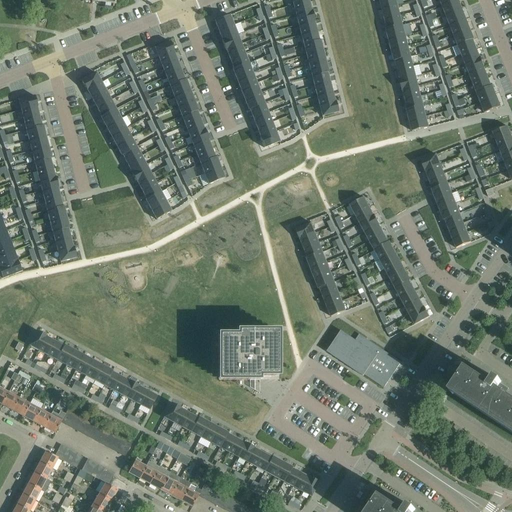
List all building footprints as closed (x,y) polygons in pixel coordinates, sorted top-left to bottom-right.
[(396,0),(380,0),(379,0),(380,0),(383,10),(398,6),(396,0)] [(458,0),(455,0),(442,5),(446,15),(462,9),(458,0)] [(309,2),(293,6),(296,16),(312,12),(312,11),(311,11),(309,2)] [(398,6),(383,10),(385,20),(401,16),(398,6)] [(462,9),(446,15),(450,25),(466,19),(462,9)] [(312,12),(296,16),(299,26),(315,21),(312,12)] [(230,16),(215,21),(219,31),(234,26),(230,16)] [(401,16),(385,20),(387,29),(386,29),(387,30),(403,26),(401,16)] [(466,19),(450,25),(454,35),(470,29),(466,19)] [(315,21),(299,26),(301,36),(317,32),(314,22),(315,22),(315,21)] [(234,26),(219,31),(222,40),(222,41),(237,35),(234,26)] [(403,26),(387,30),(389,40),(406,36),(403,26)] [(470,29),(454,35),(458,45),(474,39),(470,29)] [(317,32),(301,36),(304,45),(320,41),(319,41),(317,32)] [(237,35),(222,41),(226,51),(241,45),(237,35)] [(406,36),(389,40),(392,51),(408,46),(406,36)] [(474,39),(458,45),(462,55),(477,49),(473,40),(474,40),(474,39)] [(320,41),(304,45),(306,56),(323,52),(320,41)] [(170,42),(155,48),(159,58),(174,52),(170,42)] [(241,45),(226,51),(227,51),(230,60),(245,54),(241,45)] [(408,46),(392,51),(394,61),(411,57),(408,46)] [(477,49),(462,55),(466,64),(481,58),(480,58),(477,49)] [(174,52),(159,58),(163,68),(177,62),(174,53),(175,53),(174,52)] [(323,52),(306,56),(309,66),(326,62),(323,52)] [(245,54),(230,60),(234,69),(233,69),(233,70),(249,64),(245,54)] [(411,57),(394,61),(395,62),(396,61),(398,71),(414,67),(411,57)] [(481,58),(466,64),(469,74),(485,68),(481,58)] [(177,62),(163,68),(166,77),(181,71),(177,62)] [(326,62),(309,66),(312,77),(328,72),(326,62)] [(249,64),(233,70),(237,80),(253,74),(249,64)] [(414,67),(398,71),(401,80),(400,80),(400,81),(416,77),(414,67)] [(485,68),(469,74),(473,83),(488,77),(484,69),(485,68)] [(181,71),(166,77),(170,87),(186,80),(185,80),(181,71)] [(328,72),(312,77),(314,87),(330,83),(327,73),(328,73),(328,72)] [(96,73),(81,81),(87,91),(101,83),(96,73)] [(253,74),(237,80),(241,90),(257,84),(253,74)] [(416,77),(400,81),(402,91),(419,86),(416,77)] [(488,77),(473,83),(477,93),(493,87),(493,86),(491,87),(488,77)] [(186,80),(170,87),(174,97),(190,91),(186,80)] [(101,83),(87,91),(88,91),(92,99),(106,92),(101,83)] [(330,83),(314,87),(317,97),(332,93),(330,83)] [(257,84),(241,90),(245,100),(261,94),(257,84)] [(419,86),(402,91),(403,91),(406,100),(421,96),(419,86)] [(493,87),(477,93),(481,103),(497,97),(493,87)] [(190,91),(174,97),(178,107),(194,101),(190,91)] [(106,92),(92,99),(97,108),(111,101),(106,92)] [(332,93),(317,97),(319,106),(336,102),(335,102),(332,93)] [(261,94),(245,100),(249,110),(264,104),(261,94)] [(35,96),(19,101),(21,111),(38,107),(35,96)] [(421,96),(406,100),(408,110),(407,110),(424,106),(421,96)] [(497,97),(481,103),(485,113),(501,107),(497,97)] [(111,101),(97,108),(102,117),(101,117),(101,118),(116,110),(111,101)] [(194,101),(178,107),(182,117),(198,111),(194,101)] [(336,102),(319,106),(322,117),(338,113),(336,102)] [(264,104),(249,110),(250,110),(253,119),(268,113),(264,104)] [(424,106),(407,110),(410,121),(426,117),(424,106)] [(38,107),(21,111),(24,121),(39,117),(37,107),(38,107)] [(116,110),(101,118),(106,127),(121,119),(116,110)] [(198,111),(182,117),(186,126),(200,121),(197,112),(198,111)] [(268,113),(253,119),(257,128),(272,122),(268,113)] [(39,117),(24,121),(26,131),(43,126),(42,126),(39,117)] [(426,117),(410,121),(412,132),(429,128),(426,117)] [(121,119),(106,127),(111,137),(126,129),(121,119)] [(200,121),(186,126),(189,136),(205,130),(205,129),(204,130),(200,121)] [(272,122),(257,128),(261,138),(260,138),(276,132),(272,122)] [(43,126),(26,131),(29,141),(46,137),(43,126)] [(511,137),(508,127),(493,132),(497,142),(511,137)] [(126,129),(111,137),(116,146),(131,138),(126,129)] [(205,130),(189,136),(193,145),(209,139),(205,130)] [(276,132),(260,138),(264,148),(280,142),(276,132)] [(46,137),(29,141),(32,152),(49,147),(46,137)] [(511,137),(497,142),(501,152),(511,147),(511,137)] [(131,138),(116,146),(121,156),(136,148),(131,138)] [(209,139),(193,145),(197,155),(212,149),(208,140),(209,140),(209,139)] [(49,147),(32,152),(35,162),(51,158),(49,147)] [(511,158),(511,147),(501,152),(504,161),(511,158)] [(136,148),(121,156),(122,156),(123,156),(127,164),(141,157),(136,148)] [(212,149),(197,155),(201,164),(217,158),(216,158),(215,158),(212,149)] [(436,155),(421,161),(425,171),(440,165),(436,155)] [(141,157),(127,164),(132,173),(131,173),(132,173),(146,166),(141,157)] [(51,158),(35,162),(37,172),(53,168),(50,159),(51,158)] [(217,158),(201,164),(204,174),(220,168),(217,158)] [(444,174),(440,165),(425,171),(426,171),(429,180),(444,174)] [(146,166),(132,173),(136,182),(151,174),(146,166)] [(53,168),(37,172),(40,182),(56,178),(56,177),(55,177),(53,168)] [(220,168),(204,174),(209,185),(225,179),(220,168)] [(151,174),(136,182),(137,183),(137,182),(142,191),(156,183),(151,174)] [(448,184),(444,174),(429,180),(433,189),(432,190),(448,184)] [(56,178),(40,182),(42,192),(58,187),(56,178)] [(156,183),(142,191),(147,200),(146,200),(146,201),(161,192),(156,183)] [(452,194),(448,184),(432,190),(436,200),(452,194)] [(58,187),(42,192),(45,201),(60,197),(58,188),(59,188),(58,187)] [(492,189),(486,191),(488,197),(494,195),(492,189)] [(161,192),(146,201),(151,210),(166,202),(161,192)] [(456,204),(452,194),(436,200),(440,210),(456,204)] [(60,197),(45,201),(47,211),(64,207),(63,207),(60,197)] [(369,207),(364,198),(350,205),(355,215),(369,207)] [(166,202),(151,210),(156,220),(171,212),(166,202)] [(460,214),(456,204),(440,210),(444,220),(460,214)] [(64,207),(47,211),(50,222),(67,218),(64,207)] [(374,216),(369,207),(355,215),(360,224),(375,216),(375,215),(374,216)] [(464,224),(460,214),(444,220),(444,221),(445,220),(449,230),(464,224)] [(380,225),(375,216),(360,224),(365,233),(380,225)] [(67,218),(50,222),(53,232),(69,228),(67,218)] [(316,233),(312,223),(296,230),(300,240),(316,233)] [(468,233),(464,224),(449,230),(453,239),(468,233)] [(380,225),(365,233),(370,242),(384,234),(379,226),(380,225)] [(69,228),(53,232),(55,242),(71,238),(68,229),(69,229),(69,228)] [(5,231),(0,233),(0,245),(9,241),(5,231)] [(319,243),(316,233),(300,240),(301,240),(304,249),(319,243)] [(471,243),(468,233),(453,239),(456,249),(471,243)] [(389,243),(384,234),(370,242),(375,251),(390,242),(389,243)] [(71,238),(55,242),(58,252),(74,248),(74,247),(73,248),(71,238)] [(9,241),(0,245),(0,256),(13,251),(9,241)] [(395,252),(390,242),(375,251),(380,260),(395,252)] [(323,252),(319,243),(304,249),(308,258),(307,258),(307,259),(323,252)] [(74,248),(58,252),(61,262),(77,258),(74,248)] [(13,251),(0,256),(0,268),(17,261),(13,251)] [(327,262),(323,252),(307,259),(311,269),(327,262)] [(400,261),(395,252),(380,260),(385,270),(400,261)] [(17,261),(0,268),(0,270),(3,279),(21,272),(17,261)] [(405,271),(400,261),(385,270),(390,279),(405,271)] [(331,272),(327,262),(311,269),(315,279),(331,272)] [(410,280),(405,271),(390,279),(395,289),(410,280)] [(335,283),(331,272),(315,279),(319,289),(335,283)] [(411,281),(410,280),(395,289),(400,298),(414,290),(410,281),(411,281)] [(339,292),(335,283),(319,289),(320,289),(324,298),(339,292)] [(419,299),(414,290),(400,298),(405,307),(419,299)] [(342,302),(339,292),(324,298),(328,307),(342,302)] [(424,307),(419,299),(405,307),(410,315),(425,308),(424,307)] [(346,311),(342,302),(328,307),(331,317),(346,311)] [(430,317),(425,308),(410,315),(415,325),(430,317)] [(47,336),(37,331),(29,346),(39,351),(47,336)] [(238,335),(219,335),(219,380),(240,380),(254,380),(279,380),(279,331),(238,331),(238,335)] [(401,363),(360,335),(356,341),(341,331),(330,348),(327,352),(364,376),(365,375),(384,388),(391,378),(395,371),(398,367),(401,363)] [(47,337),(47,336),(39,351),(48,356),(55,342),(47,337)] [(64,346),(55,342),(48,356),(57,361),(65,346),(64,345),(64,346)] [(24,346),(18,343),(15,349),(20,352),(24,346)] [(74,351),(65,346),(57,361),(66,366),(74,351)] [(84,356),(74,351),(66,366),(76,371),(84,356)] [(93,361),(84,356),(76,371),(85,376),(93,361)] [(103,366),(93,361),(85,376),(95,381),(103,366)] [(112,371),(103,366),(95,381),(104,386),(112,371)] [(466,368),(450,392),(451,393),(453,390),(459,394),(457,397),(511,433),(511,399),(504,394),(507,388),(500,383),(501,382),(495,377),(494,379),(482,371),(479,377),(473,373),(471,376),(465,371),(467,369),(466,368)] [(113,371),(112,371),(104,386),(113,391),(121,377),(112,372),(113,371)] [(129,382),(121,377),(113,391),(122,396),(130,381),(129,382)] [(139,386),(130,381),(122,396),(131,401),(139,386)] [(140,386),(139,386),(131,401),(140,406),(148,391),(139,387),(140,386)] [(0,388),(0,404),(1,405),(8,393),(0,388)] [(157,396),(148,391),(140,406),(150,411),(157,396)] [(8,393),(1,405),(12,411),(19,398),(8,393)] [(19,398),(12,411),(23,417),(30,404),(19,398)] [(172,403),(164,418),(173,423),(181,408),(172,403)] [(30,404),(23,417),(34,422),(40,410),(30,404)] [(182,409),(181,408),(173,423),(182,428),(190,414),(181,409),(182,409)] [(40,410),(34,422),(44,428),(51,415),(40,410)] [(53,412),(51,415),(44,428),(55,434),(61,422),(65,414),(60,411),(58,415),(53,412)] [(67,411),(65,414),(61,422),(67,425),(73,414),(67,411)] [(72,428),(78,417),(73,414),(67,425),(72,428)] [(198,418),(190,414),(182,428),(191,433),(199,418),(199,417),(198,418)] [(77,431),(83,420),(78,417),(72,428),(77,431)] [(209,423),(199,418),(191,433),(201,438),(209,423)] [(83,434),(89,422),(83,420),(77,431),(83,434)] [(88,436),(94,425),(89,422),(83,434),(88,436)] [(218,428),(209,423),(201,438),(210,443),(218,428)] [(93,439),(99,428),(94,425),(88,436),(93,439)] [(99,428),(93,439),(98,442),(104,431),(99,428)] [(228,433),(218,428),(210,443),(220,448),(228,433)] [(104,445),(110,434),(104,431),(98,442),(104,445)] [(228,433),(220,448),(229,453),(236,439),(228,434),(228,433)] [(110,434),(104,445),(109,448),(115,437),(110,434)] [(115,437),(109,448),(114,451),(120,440),(115,437)] [(245,443),(236,439),(229,453),(238,458),(246,443),(245,443)] [(120,440),(114,451),(119,454),(125,442),(120,440)] [(125,456),(131,445),(125,442),(119,454),(125,456)] [(162,450),(165,445),(159,442),(156,448),(162,450)] [(255,448),(246,443),(238,458),(247,463),(255,448)] [(55,457),(58,458),(60,459),(66,448),(61,445),(55,457)] [(65,462),(71,451),(66,448),(60,459),(65,462)] [(172,456),(175,451),(170,448),(167,453),(172,456)] [(255,448),(247,463),(256,467),(263,453),(255,449),(255,448)] [(71,465),(77,453),(71,451),(65,462),(71,465)] [(58,458),(55,457),(45,452),(39,463),(52,469),(58,458)] [(76,468),(82,456),(77,453),(71,465),(76,468)] [(272,458),(263,453),(256,467),(265,472),(273,457),(272,457),(272,458)] [(177,461),(187,466),(191,459),(180,454),(177,461)] [(282,462),(273,457),(265,472),(274,477),(282,462)] [(87,460),(81,471),(87,474),(93,462),(87,460)] [(146,467),(135,460),(128,473),(139,479),(146,467)] [(149,461),(146,467),(139,479),(150,485),(159,467),(149,461)] [(92,477),(98,465),(93,462),(87,474),(92,477)] [(292,467),(282,462),(274,477),(284,482),(292,467)] [(52,469),(39,463),(34,473),(46,480),(52,469)] [(98,479),(104,468),(98,465),(92,477),(98,479)] [(159,467),(150,485),(160,490),(170,473),(159,467)] [(292,468),(292,467),(284,482),(293,487),(300,473),(292,469),(292,468)] [(103,482),(109,471),(104,468),(98,479),(103,482)] [(109,471),(103,482),(105,483),(108,485),(115,474),(109,471)] [(28,484),(41,491),(46,480),(34,473),(28,484)] [(170,473),(160,490),(171,496),(180,478),(170,473)] [(309,478),(300,473),(293,487),(302,492),(310,477),(309,477),(309,478)] [(319,482),(310,477),(302,492),(311,497),(319,482)] [(180,478),(171,496),(182,502),(191,484),(180,478)] [(118,491),(108,485),(105,483),(99,494),(111,502),(118,491)] [(41,491),(28,484),(22,495),(35,502),(41,491)] [(193,508),(198,497),(202,490),(191,484),(182,502),(193,508)] [(205,485),(202,490),(198,497),(204,499),(210,487),(205,485)] [(66,490),(60,487),(57,492),(63,495),(66,490)] [(209,502),(215,490),(210,487),(204,499),(209,502)] [(214,505),(220,493),(215,490),(209,502),(214,505)] [(220,508),(226,496),(220,493),(214,505),(220,508)] [(93,505),(104,511),(111,502),(99,494),(93,505)] [(35,502),(22,495),(17,505),(29,511),(35,502)] [(225,510),(231,499),(226,496),(220,508),(225,510)] [(380,496),(369,511),(414,511),(415,509),(409,505),(408,507),(396,499),(393,504),(392,504),(387,501),(386,503),(379,499),(381,496),(380,496)] [(227,511),(230,511),(236,502),(231,499),(225,510),(227,511)] [(236,502),(230,511),(237,511),(242,504),(236,502)]
